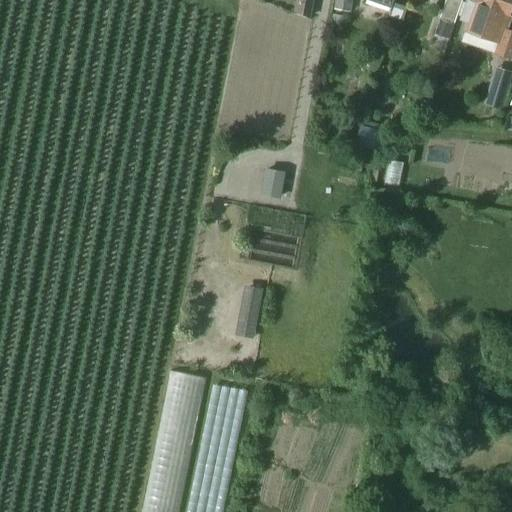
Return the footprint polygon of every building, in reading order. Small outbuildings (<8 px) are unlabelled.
[(295,0),(293,12),(310,19),(313,0),(295,0)] [(350,12),(352,0),(335,0),(334,9),(350,12)] [(365,0),(364,4),(389,13),(393,0),(365,0)] [(461,0),(445,0),(434,34),(449,39),(455,23),(454,22),(461,0)] [(466,0),(459,20),(466,23),(463,32),(464,33),(461,42),(511,60),(511,57),(511,30),(506,29),(510,17),(509,17),(511,6),(511,0),(471,0),(471,2),(466,0)] [(485,105),(500,109),(507,86),(492,81),(485,105)] [(360,126),(355,144),(377,150),(381,132),(360,126)] [(260,195),(281,199),(286,172),(265,168),(260,195)] [(295,269),(302,238),(291,236),(292,232),(248,224),(245,240),(243,239),(241,247),(244,248),(242,256),(248,257),(247,261),(295,269)] [(253,339),(263,290),(244,286),(234,335),(253,339)] [(167,370),(146,511),(181,511),(202,375),(167,370)]
